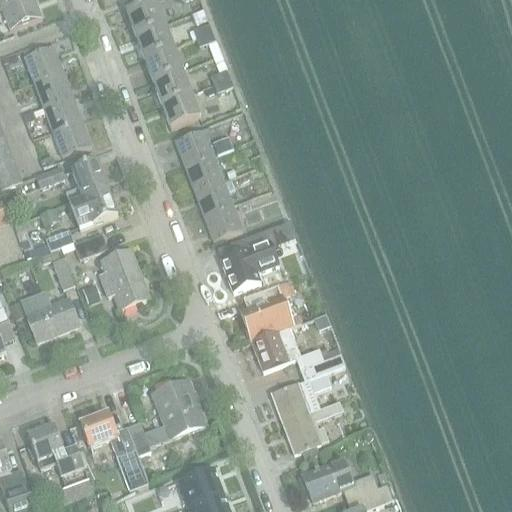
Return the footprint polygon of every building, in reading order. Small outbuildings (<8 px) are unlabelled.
[(34,0),(0,0),(0,9),(8,32),(41,19),(34,0)] [(136,39),(159,30),(165,28),(156,4),(126,15),(136,39)] [(144,62),(174,51),(165,28),(159,30),(136,39),(144,62)] [(193,34),(199,51),(215,46),(209,28),(193,34)] [(24,60),(34,86),(62,75),(53,49),(24,60)] [(153,85),(159,82),(183,74),(174,51),(144,62),(153,85)] [(162,108),(190,97),(192,96),(183,74),(159,82),(153,85),(162,108)] [(210,80),(216,97),(233,91),(226,74),(210,80)] [(62,75),(34,86),(43,111),(72,100),(62,75)] [(190,97),(162,108),(171,132),(201,120),(192,96),(190,97)] [(43,111),(53,135),(81,125),(72,100),(43,111)] [(81,125),(53,135),(63,161),(91,150),(81,125)] [(176,145),(186,171),(215,160),(205,134),(176,145)] [(0,154),(9,151),(5,140),(0,141),(0,154)] [(0,167),(14,162),(9,151),(0,154),(0,167)] [(195,195),(224,184),(215,160),(186,171),(195,195)] [(0,167),(0,180),(18,174),(14,162),(0,167)] [(66,198),(70,208),(107,193),(97,166),(72,175),(79,193),(66,198)] [(41,192),(64,183),(60,170),(37,179),(41,192)] [(23,186),(18,174),(0,180),(0,189),(2,194),(23,186)] [(195,195),(205,220),(233,209),(224,184),(195,195)] [(107,193),(70,208),(80,233),(117,219),(107,193)] [(0,228),(9,225),(1,205),(0,205),(0,228)] [(233,209),(205,220),(215,245),(243,234),(233,209)] [(45,230),(59,224),(55,213),(40,218),(45,230)] [(257,278),(280,270),(272,249),(296,240),(290,226),(241,244),(245,256),(222,265),(234,296),(261,286),(257,278)] [(50,255),(74,246),(69,234),(46,242),(50,255)] [(80,264),(107,253),(102,239),(74,249),(80,264)] [(102,265),(108,282),(102,284),(110,305),(116,303),(121,314),(149,304),(131,254),(102,265)] [(63,294),(75,289),(65,262),(53,266),(63,294)] [(253,346),(289,332),(300,328),(297,320),(292,322),(283,300),(294,296),(290,284),(245,301),(249,313),(241,315),(253,346)] [(37,346),(79,330),(70,304),(50,311),(45,298),(22,307),(37,346)] [(0,359),(6,358),(0,340),(0,331),(9,328),(0,305),(0,359)] [(289,332),(253,346),(264,376),(297,363),(301,374),(325,365),(321,354),(300,362),(289,332)] [(301,374),(305,386),(273,398),(284,427),(311,418),(306,406),(317,402),(311,385),(347,372),(342,359),(325,365),(301,374)] [(188,385),(159,396),(153,399),(165,430),(144,438),(149,451),(205,430),(188,385)] [(314,406),(318,415),(333,409),(330,400),(314,406)] [(333,409),(318,415),(311,418),(284,427),(295,458),(329,445),(324,432),(320,433),(317,426),(345,415),(341,406),(333,409)] [(109,444),(116,461),(130,498),(149,491),(126,431),(115,436),(108,416),(79,427),(89,452),(109,444)] [(59,480),(83,471),(75,449),(63,454),(54,430),(27,441),(37,467),(55,460),(58,466),(55,467),(59,480)] [(0,480),(10,477),(0,448),(0,480)] [(349,505),(378,494),(373,480),(353,487),(345,466),(304,481),(314,506),(345,494),(349,505)] [(213,472),(177,486),(186,511),(188,511),(223,499),(213,472)] [(29,511),(33,511),(27,492),(21,475),(0,482),(0,485),(5,500),(8,511),(29,511)] [(65,510),(92,500),(89,490),(61,500),(65,510)] [(378,494),(349,505),(351,511),(378,511),(393,507),(387,491),(378,494)] [(228,511),(223,499),(188,511),(228,511)]
